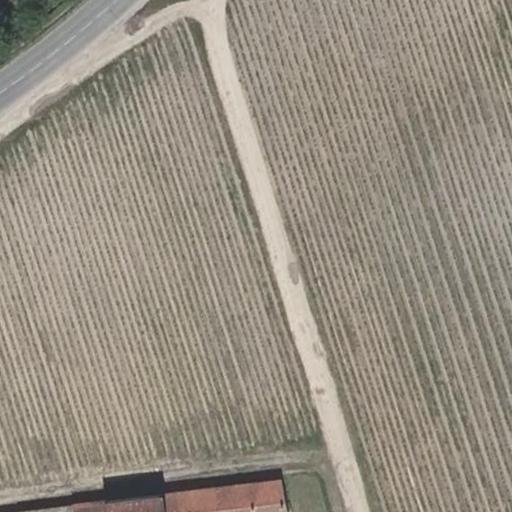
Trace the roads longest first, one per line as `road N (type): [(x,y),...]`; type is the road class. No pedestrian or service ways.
road 1 (track): [(0,508),(337,451)]
road 2 (track): [(212,0),(211,10),(169,17),(87,58),(0,121)]
road 3 (tertiary): [(0,94),(114,0)]
